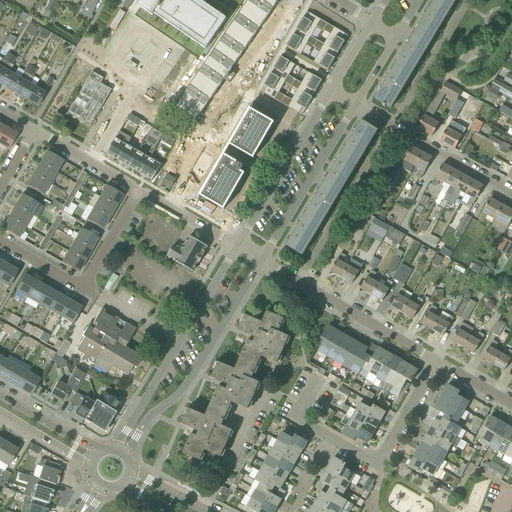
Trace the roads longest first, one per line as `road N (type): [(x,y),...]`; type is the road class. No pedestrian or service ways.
road 1 (residential): [(298,0),(173,210)]
road 2 (residential): [(129,457),(147,418),(179,396),(262,259)]
road 3 (residential): [(236,245),(115,447)]
road 4 (residential): [(435,357),(262,259)]
road 5 (residential): [(0,241),(83,281),(137,190)]
road 6 (residential): [(262,259),(357,100)]
road 7 (residential): [(332,87),(236,245)]
road 8 (residential): [(511,189),(357,100)]
road 9 (residential): [(333,439),(375,456),(435,357)]
road 10 (residential): [(137,190),(30,129)]
